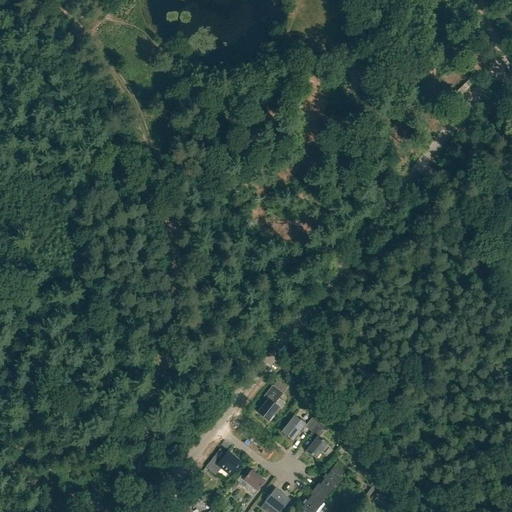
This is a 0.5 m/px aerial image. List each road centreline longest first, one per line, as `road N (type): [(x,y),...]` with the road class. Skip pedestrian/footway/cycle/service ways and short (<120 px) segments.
road 1 (track): [(67,14),(128,97),(172,233),(175,299),(133,511)]
road 2 (unclassified): [(216,426),(511,50)]
